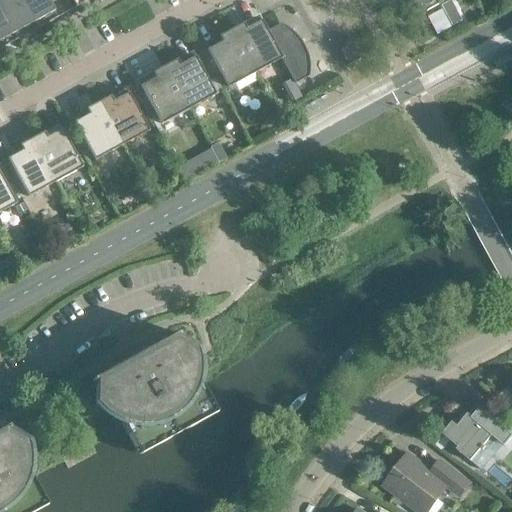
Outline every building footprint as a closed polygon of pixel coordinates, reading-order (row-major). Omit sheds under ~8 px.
[(37,29),(21,0),(0,0),(0,11),(12,34),(18,31),(21,37),(37,29)] [(21,0),(37,29),(57,18),(47,0),(21,0)] [(410,0),(413,3),(420,8),(428,12),(428,11),(440,5),(437,0),(410,0)] [(12,34),(0,11),(0,48),(11,43),(7,37),(12,34)] [(458,12),(448,17),(454,27),(464,22),(458,12)] [(440,13),(426,20),(436,38),(450,31),(440,13)] [(243,23),(231,30),(255,73),(281,59),(266,32),(267,31),(261,20),(246,28),(243,23)] [(293,32),(279,23),(278,25),(267,31),(266,32),(281,59),(294,84),(307,77),(308,77),(309,65),(306,52),(304,53),(301,45),(303,45),(293,32)] [(255,73),(231,30),(219,37),(221,41),(206,50),(227,88),(255,73)] [(349,37),(336,44),(348,66),(361,59),(349,37)] [(177,60),(164,66),(188,110),(215,95),(194,56),(179,65),(177,60)] [(188,110),(164,66),(152,73),(155,78),(140,86),(161,124),(188,110)] [(110,96),(98,102),(122,146),(149,131),(128,93),(113,101),(110,96)] [(122,146),(98,102),(86,109),(88,114),(73,122),(94,161),(122,146)] [(44,132),(32,138),(55,182),(82,167),(61,129),(46,137),(44,132)] [(55,182),(32,138),(19,145),(22,150),(7,159),(28,197),(55,182)] [(226,158),(218,143),(209,147),(217,162),(226,158)] [(195,175),(187,161),(177,166),(184,180),(195,175)] [(0,212),(16,204),(0,174),(0,212)] [(23,204),(14,208),(18,215),(26,210),(23,204)] [(17,272),(10,258),(0,262),(0,264),(7,277),(17,272)] [(177,333),(163,341),(92,380),(93,382),(95,381),(95,405),(96,405),(100,409),(105,413),(110,417),(119,422),(134,449),(152,439),(155,446),(198,423),(194,416),(212,406),(197,379),(198,369),(198,362),(197,356),(196,350),(197,350),(176,337),(178,336),(177,333)] [(458,426),(453,422),(443,434),(459,448),(457,450),(471,462),(481,449),(484,451),(485,449),(488,451),(494,444),(500,450),(511,436),(511,434),(480,408),(472,417),(468,414),(458,426)] [(8,426),(0,430),(0,511),(26,511),(25,508),(42,499),(28,472),(29,461),(29,455),(28,449),(26,443),(28,442),(6,429),(9,428),(8,426)] [(440,462),(431,473),(408,455),(384,486),(417,511),(428,511),(444,491),(457,501),(469,485),(440,462)]
